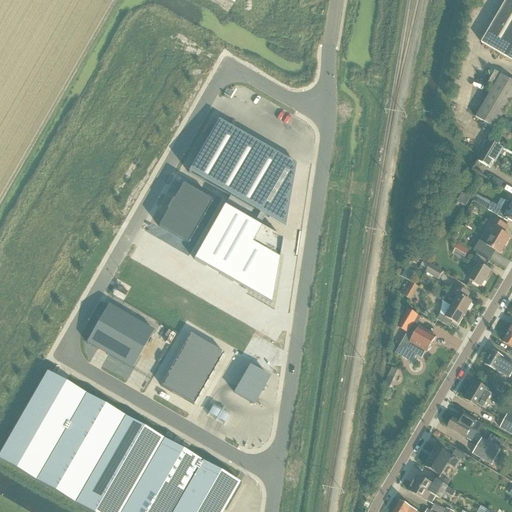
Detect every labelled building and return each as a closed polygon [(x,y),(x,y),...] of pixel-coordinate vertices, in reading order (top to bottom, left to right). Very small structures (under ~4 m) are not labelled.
[(252,0),(244,0),(237,13),(247,19),(256,2),(252,0)] [(286,0),(285,3),(309,16),(310,0),(286,0)] [(511,0),(508,0),(483,43),(511,60),(511,0)] [(256,2),(247,19),(258,25),(267,8),(256,2)] [(267,8),(258,25),(269,31),(278,14),(267,8)] [(278,14),(269,31),(285,34),(291,22),(278,14)] [(291,22),(285,34),(306,38),(305,29),(291,22)] [(495,129),(511,100),(511,80),(496,71),(488,84),(494,88),(477,118),(495,129)] [(201,118),(195,132),(201,134),(207,120),(201,118)] [(296,165),(219,121),(189,173),(285,228),(296,165)] [(490,168),(502,147),(490,140),(478,161),(490,168)] [(494,177),(491,183),(499,188),(502,182),(494,177)] [(213,202),(184,185),(174,202),(173,201),(166,212),(168,213),(159,227),(188,244),(213,202)] [(462,194),(458,200),(465,204),(469,198),(462,194)] [(492,203),(488,210),(494,214),(495,214),(504,219),(505,218),(511,221),(511,198),(508,203),(506,201),(502,208),(498,206),(492,203)] [(480,241),(474,251),(490,260),(496,251),(502,254),(511,238),(504,234),(508,226),(502,223),(504,219),(495,214),(494,218),(492,217),(484,230),(492,234),(486,245),(480,241)] [(459,244),(456,249),(467,256),(470,251),(459,244)] [(486,268),(487,268),(490,262),(477,254),(473,261),(478,264),(469,280),(482,288),(491,271),(486,268)] [(415,255),(412,260),(417,263),(420,258),(415,255)] [(439,280),(444,272),(431,264),(426,272),(439,280)] [(407,269),(402,277),(410,282),(415,274),(407,269)] [(404,296),(411,301),(420,287),(412,283),(404,296)] [(452,306),(466,314),(473,304),(466,300),(470,294),(456,286),(453,293),(458,296),(452,306)] [(466,314),(452,306),(452,307),(443,302),(441,313),(437,320),(450,328),(453,322),(454,322),(460,325),(466,314)] [(109,305),(87,343),(132,369),(154,331),(109,305)] [(408,309),(401,322),(411,328),(408,333),(414,337),(406,350),(417,356),(422,359),(426,351),(428,352),(429,351),(430,350),(432,348),(431,347),(437,337),(420,327),(420,328),(417,326),(422,318),(419,316),(408,309)] [(511,336),(508,334),(503,342),(511,346),(511,336)] [(200,354),(205,345),(188,336),(184,344),(200,354)] [(195,363),(200,354),(184,344),(179,353),(195,363)] [(222,355),(205,345),(200,354),(217,364),(222,355)] [(493,352),(485,364),(502,374),(502,375),(510,379),(511,375),(511,363),(504,359),(493,352)] [(190,371),(195,363),(179,353),(174,362),(190,371)] [(217,364),(200,354),(195,363),(212,372),(217,364)] [(185,380),(190,371),(174,362),(169,370),(185,380)] [(212,372),(195,363),(190,371),(207,381),(212,372)] [(250,367),(235,393),(254,405),(270,378),(250,367)] [(390,388),(397,372),(391,369),(384,385),(390,388)] [(180,389),(185,380),(169,370),(164,379),(180,389)] [(207,381),(190,371),(185,380),(202,390),(207,381)] [(402,383),(406,374),(399,371),(395,380),(402,383)] [(47,372),(0,454),(0,460),(76,504),(89,511),(223,511),(240,483),(125,417),(47,372)] [(175,397),(180,389),(164,379),(159,388),(175,397)] [(202,390),(185,380),(180,389),(197,398),(202,390)] [(465,399),(481,408),(482,407),(486,409),(494,395),(489,393),(490,391),(475,382),(465,399)] [(197,398),(180,389),(175,397),(192,407),(197,398)] [(511,434),(511,413),(510,413),(501,428),(511,434)] [(455,418),(449,428),(467,439),(472,430),(472,429),(478,433),(481,435),(486,426),(466,414),(461,422),(455,418)] [(501,450),(482,439),(473,454),(492,465),(501,450)] [(436,448),(425,467),(441,476),(448,464),(455,468),(459,462),(436,448)] [(456,450),(453,455),(463,461),(466,456),(456,450)] [(431,494),(437,497),(441,499),(445,492),(454,497),(456,492),(448,487),(443,484),(438,482),(436,486),(418,476),(414,484),(431,494)] [(433,504),(437,497),(431,494),(414,484),(409,492),(427,502),(427,501),(433,504)] [(418,511),(401,502),(394,511),(418,511)]
